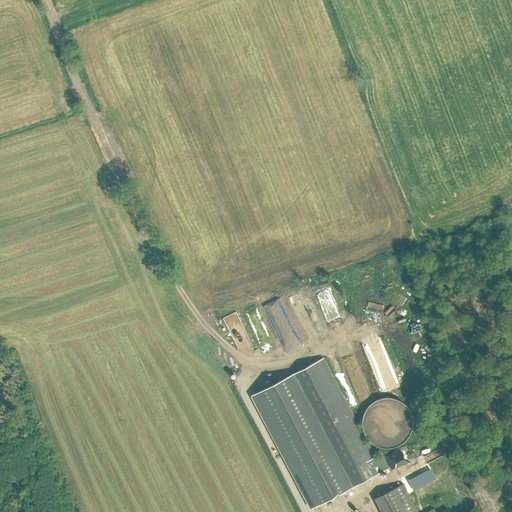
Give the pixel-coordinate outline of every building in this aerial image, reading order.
[(253,307),(244,311),(258,338),(267,334),(253,307)] [(231,313),(220,317),(224,328),(235,324),(231,313)] [(268,319),(272,327),(287,321),(283,313),(268,319)] [(280,327),(279,325),(274,328),(282,341),(286,338),(282,332),(286,329),(283,324),(280,327)] [(323,358),(288,377),(251,396),(310,509),(389,467),(382,453),(375,456),(323,358)] [(384,456),(391,469),(413,458),(406,445),(384,456)] [(418,511),(403,484),(375,498),(381,511),(449,511),(448,508),(440,511),(435,511),(434,508),(426,511),(418,511)]
